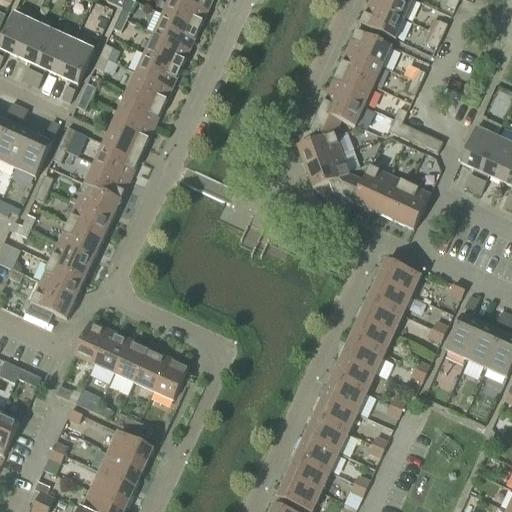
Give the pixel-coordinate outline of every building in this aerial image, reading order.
[(126,0),(108,0),(106,5),(121,12),(117,20),(126,24),(135,4),(129,1),(126,0)] [(176,0),(170,0),(163,17),(199,34),(208,14),(176,0)] [(214,0),(176,0),(208,14),(214,0)] [(407,0),(370,0),(368,5),(405,22),(413,3),(407,0)] [(449,0),(446,8),(454,12),(459,0),(449,0)] [(358,26),(395,43),(405,22),(368,5),(358,26)] [(34,26),(13,17),(0,46),(0,52),(18,61),(34,26)] [(163,17),(154,37),(190,53),(199,34),(163,17)] [(117,20),(112,31),(121,36),(126,24),(117,20)] [(447,28),(433,22),(428,33),(429,33),(442,39),(447,28)] [(38,70),(54,35),(34,26),(18,61),(38,70)] [(355,33),(346,53),(382,70),(392,50),(355,33)] [(429,33),(424,45),(437,51),(442,39),(429,33)] [(54,35),(38,70),(58,79),(74,45),(54,35)] [(190,53),(154,37),(144,56),(181,73),(190,53)] [(58,79),(78,88),(94,54),(74,45),(58,79)] [(104,48),(99,60),(108,64),(113,52),(104,48)] [(337,73),(373,90),(382,70),(346,53),(337,73)] [(144,56),(135,76),(172,93),(181,73),(144,56)] [(99,60),(94,71),(103,75),(108,64),(99,60)] [(411,83),(420,87),(425,75),(416,71),(411,83)] [(27,72),(22,84),(30,88),(35,76),(27,72)] [(337,73),(328,92),(364,109),(373,90),(337,73)] [(43,80),(35,76),(30,88),(38,91),(43,80)] [(172,93),(135,76),(127,95),(163,112),(172,93)] [(411,83),(406,95),(414,99),(420,87),(411,83)] [(87,87),(81,98),(90,102),(95,91),(87,87)] [(67,90),(62,102),(70,106),(75,94),(67,90)] [(318,113),(355,129),(364,109),(328,92),(318,113)] [(127,95),(118,115),(154,132),(163,112),(127,95)] [(76,111),(84,115),(90,102),(81,98),(76,111)] [(6,119),(14,123),(19,110),(11,107),(6,119)] [(22,127),(28,114),(19,110),(14,123),(22,127)] [(398,111),(393,123),(401,126),(402,127),(408,115),(398,111)] [(297,150),(297,151),(335,137),(341,124),(355,130),(355,129),(318,113),(309,134),(303,136),(298,147),(299,149),(297,150)] [(108,136),(105,141),(142,158),(154,132),(118,115),(108,136)] [(0,152),(11,128),(0,122),(0,152)] [(388,134),(396,138),(401,126),(393,123),(388,134)] [(46,137),(55,141),(60,129),(51,125),(46,137)] [(401,126),(396,138),(404,142),(410,130),(402,127),(401,126)] [(11,128),(0,152),(0,165),(15,172),(31,137),(11,128)] [(404,142),(413,146),(418,134),(410,130),(404,142)] [(67,131),(58,151),(66,155),(75,135),(67,131)] [(460,166),(481,176),(497,141),(476,131),(460,166)] [(413,146),(421,150),(426,138),(418,134),(413,146)] [(52,146),(31,137),(15,172),(36,181),(52,146)] [(297,151),(305,171),(342,157),(335,137),(297,151)] [(421,150),(429,153),(435,142),(426,138),(421,150)] [(93,168),(130,184),(142,158),(105,141),(103,147),(93,168)] [(511,157),(511,147),(497,141),(481,176),(500,184),(511,157)] [(429,153),(438,157),(443,145),(435,142),(429,153)] [(66,155),(58,151),(52,163),(61,167),(66,155)] [(342,157),(305,171),(312,191),(350,176),(342,157)] [(511,157),(500,184),(511,189),(511,157)] [(130,184),(93,168),(84,188),(121,204),(130,184)] [(332,196),(353,206),(370,169),(369,168),(362,182),(350,176),(312,191),(313,192),(314,192),(315,194),(326,199),(332,196)] [(370,169),(353,206),(373,215),(390,178),(370,169)] [(409,187),(390,178),(373,215),(392,224),(409,187)] [(45,179),(39,191),(49,195),(54,183),(45,179)] [(473,194),(478,183),(470,179),(464,190),(473,194)] [(473,194),(480,198),(486,186),(478,183),(473,194)] [(430,197),(409,187),(392,224),(413,234),(430,197)] [(84,188),(75,207),(112,224),(121,204),(84,188)] [(39,191),(34,202),(43,206),(49,195),(39,191)] [(75,207),(66,227),(103,244),(112,224),(75,207)] [(18,228),(31,234),(36,223),(27,218),(22,229),(18,228)] [(103,244),(66,227),(57,246),(94,263),(103,244)] [(31,234),(18,228),(14,237),(27,243),(31,234)] [(0,267),(12,273),(12,272),(21,254),(3,246),(0,253),(0,267)] [(57,246),(48,266),(85,283),(94,263),(57,246)] [(411,299),(421,279),(386,263),(376,283),(411,299)] [(48,266),(39,286),(76,302),(85,283),(48,266)] [(12,273),(8,281),(20,287),(24,278),(12,272),(12,273)] [(402,319),(411,299),(376,283),(367,303),(402,319)] [(76,302),(39,286),(25,317),(48,327),(53,316),(66,323),(76,302)] [(453,288),(449,296),(461,301),(464,293),(453,288)] [(478,304),(470,300),(464,312),(473,316),(478,304)] [(393,338),(402,319),(367,303),(358,322),(393,338)] [(502,315),(497,327),(506,331),(511,319),(502,315)] [(446,353),(466,362),(482,328),(461,319),(446,353)] [(358,322),(350,341),(385,357),(393,338),(358,322)] [(90,325),(74,359),(94,368),(110,334),(90,325)] [(444,338),(448,330),(437,325),(433,333),(444,338)] [(466,362),(487,372),(503,337),(482,328),(466,362)] [(433,333),(430,340),(441,346),(444,338),(433,333)] [(110,334),(94,368),(114,377),(130,343),(110,334)] [(511,369),(511,341),(510,341),(503,337),(487,372),(507,381),(511,369)] [(340,362),(375,378),(385,357),(350,341),(340,362)] [(150,352),(130,343),(114,377),(134,386),(150,352)] [(170,361),(150,352),(134,386),(154,395),(170,361)] [(189,370),(170,361),(154,395),(177,406),(183,394),(179,392),(189,370)] [(366,397),(375,378),(340,362),(331,381),(366,397)] [(415,372),(427,377),(430,370),(419,365),(415,372)] [(21,372),(17,382),(37,390),(41,381),(21,372)] [(415,372),(412,380),(423,385),(427,377),(415,372)] [(357,417),(366,397),(331,381),(322,401),(357,417)] [(60,390),(56,398),(68,404),(72,395),(60,390)] [(395,400),(391,409),(403,414),(406,406),(395,400)] [(348,437),(357,417),(322,401),(313,421),(348,437)] [(88,403),(85,412),(96,417),(100,408),(88,403)] [(100,408),(96,417),(108,422),(112,414),(100,408)] [(403,414),(391,409),(388,416),(399,421),(403,414)] [(67,421),(79,427),(83,419),(71,413),(67,421)] [(0,458),(4,460),(19,426),(1,418),(0,419),(0,458)] [(128,421),(125,430),(136,435),(140,427),(128,421)] [(339,456),(348,437),(313,421),(304,439),(339,456)] [(140,427),(136,435),(147,440),(151,432),(140,427)] [(110,456),(143,472),(153,451),(119,435),(110,456)] [(330,476),(339,456),(304,439),(295,460),(330,476)] [(376,441),(373,448),(385,453),(388,446),(376,441)] [(56,446),(52,454),(64,459),(67,451),(56,446)] [(385,453),(373,448),(370,455),(381,460),(385,453)] [(49,461),(60,467),(64,459),(52,454),(49,461)] [(110,456),(101,475),(135,491),(143,472),(110,456)] [(321,495),(330,476),(295,460),(286,479),(321,495)] [(126,510),(135,491),(101,475),(92,495),(126,510)] [(313,511),(321,495),(286,479),(277,500),(302,511),(313,511)] [(359,479),(355,487),(367,492),(370,485),(359,479)] [(34,493),(40,496),(46,498),(49,490),(38,485),(34,493)] [(352,495),(362,500),(363,500),(367,492),(355,487),(352,495)] [(92,495),(83,511),(124,511),(126,510),(92,495)] [(32,511),(49,511),(54,502),(46,498),(40,496),(32,511)]
